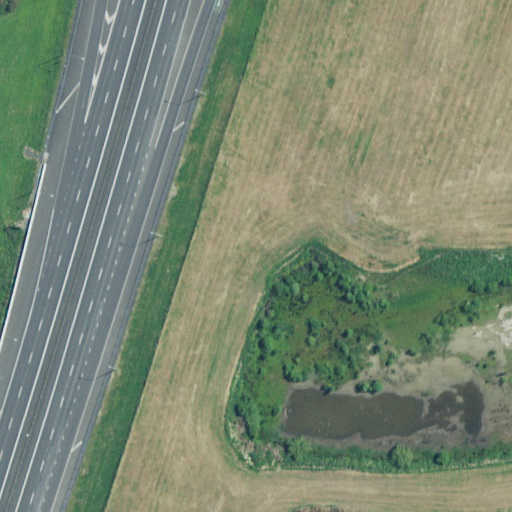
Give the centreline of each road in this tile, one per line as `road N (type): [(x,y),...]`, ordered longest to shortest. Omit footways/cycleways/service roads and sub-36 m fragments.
road 1 (motorway): [(209,0),(71,372)]
road 2 (motorway): [(177,0),(71,372)]
road 3 (motorway): [(45,305),(131,0)]
road 4 (motorway): [(45,305),(101,0)]
road 5 (motorway): [(0,454),(45,305)]
road 6 (motorway): [(71,372),(27,511)]
